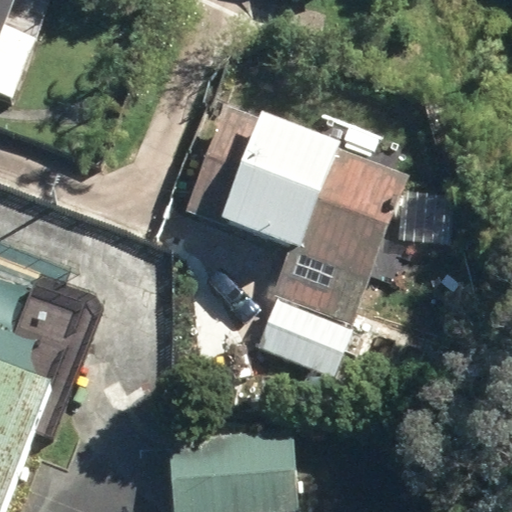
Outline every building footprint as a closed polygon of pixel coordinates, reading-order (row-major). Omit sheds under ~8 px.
[(0,0),(0,108),(12,113),(37,51),(3,38),(18,0),(0,0)] [(354,336),(409,189),(333,160),(332,163),(292,148),(293,145),(225,120),(186,224),(222,237),(219,243),(278,265),(263,302),(354,336)] [(257,360),(333,389),(352,338),(276,309),(257,360)] [(0,511),(12,511),(61,402),(0,376),(0,511)] [(168,511),(301,511),(297,440),(165,447),(168,511)]
